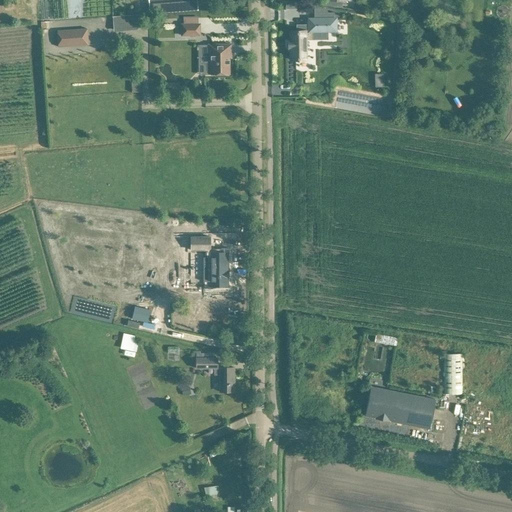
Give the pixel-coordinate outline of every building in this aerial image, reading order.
[(198,10),(196,0),(148,0),(149,14),(198,10)] [(290,40),(288,40),(288,49),(290,49),(290,60),(305,60),(305,40),(313,40),(313,32),(328,31),(336,31),(336,18),(334,19),(334,12),(327,12),(327,7),(314,5),(314,19),(308,19),(308,24),(296,25),(296,31),(290,31),(290,40)] [(364,29),(399,36),(401,22),(366,15),(364,29)] [(182,36),(200,35),(200,24),(182,25),(182,36)] [(87,29),(57,31),(58,47),(83,45),(82,35),(88,35),(87,29)] [(231,45),(221,45),(209,45),(209,63),(205,63),(205,75),(211,75),(229,75),(229,57),(231,57),(231,45)] [(172,79),(173,96),(183,95),(183,78),(172,79)] [(210,237),(200,237),(191,237),(191,250),(210,250),(210,237)] [(225,271),(227,271),(227,253),(206,253),(206,265),(210,265),(210,286),(225,285),(225,271)] [(153,262),(154,299),(175,298),(174,262),(153,262)] [(150,311),(135,307),(132,318),(147,322),(150,311)] [(217,358),(211,358),(211,353),(200,353),(200,351),(196,351),(196,358),(196,369),(214,368),(214,375),(219,375),(219,392),(233,392),(233,380),(235,380),(234,368),(219,368),(217,368),(217,358)] [(462,394),(462,384),(462,354),(443,354),(443,394),(462,394)] [(489,379),(472,380),(473,395),(489,394),(489,379)] [(390,420),(429,428),(435,399),(371,386),(365,416),(375,417),(374,418),(389,421),(390,420)] [(205,487),(206,496),(219,494),(218,485),(205,487)]
